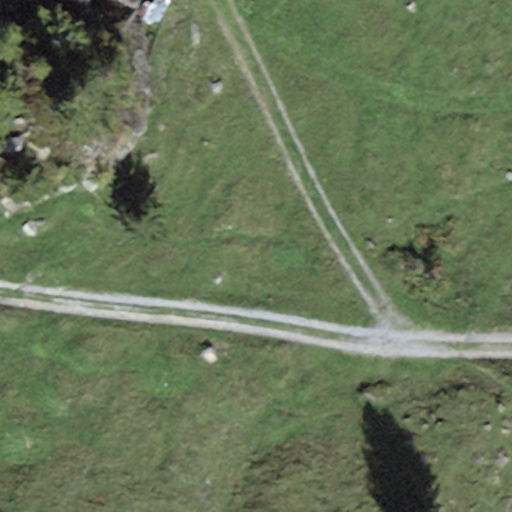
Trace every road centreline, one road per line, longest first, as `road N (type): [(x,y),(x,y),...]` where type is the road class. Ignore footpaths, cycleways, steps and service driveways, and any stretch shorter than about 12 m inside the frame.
road 1 (track): [(511,346),(396,344),(0,293)]
road 2 (track): [(222,0),(312,193),(396,344)]
